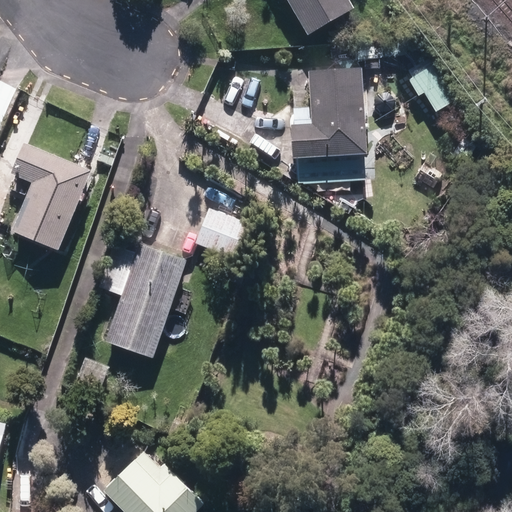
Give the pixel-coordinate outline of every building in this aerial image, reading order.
[(285,0),(308,38),(354,12),(347,0),(285,0)] [(291,129),(293,160),(368,157),(364,70),(312,72),(314,127),(291,129)] [(15,235),(59,253),(91,174),(24,146),(13,175),(35,184),(15,235)] [(424,163),(413,179),(436,195),(447,179),(424,163)] [(196,245),(242,263),(255,229),(210,210),(196,245)] [(106,345),(153,361),(186,262),(140,247),(106,345)] [(76,389),(98,397),(108,368),(87,361),(76,389)] [(103,493),(122,511),(198,511),(204,506),(173,475),(160,488),(134,462),(103,493)]
